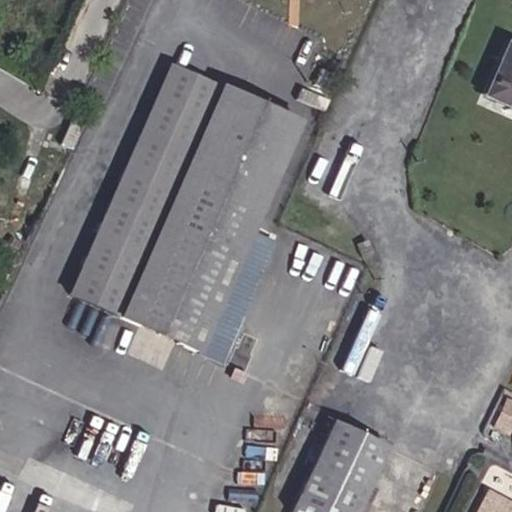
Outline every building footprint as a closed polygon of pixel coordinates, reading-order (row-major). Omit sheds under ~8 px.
[(511,48),(507,47),(485,96),(507,106),(506,108),(511,110),(511,48)] [(220,86),(170,64),(66,299),(117,321),(220,86)] [(329,90),(337,74),(322,68),(314,84),(329,90)] [(268,244),(249,236),(298,121),(220,86),(117,321),(196,354),(216,364),(268,244)] [(511,403),(506,400),(502,409),(511,413),(511,403)] [(511,418),(511,413),(502,409),(496,421),(508,427),(511,418)] [(508,427),(496,421),(493,430),(504,435),(508,427)] [(332,423),(289,511),(356,511),(387,449),(332,423)] [(511,511),(511,483),(496,475),(479,509),(485,511),(511,511)]
